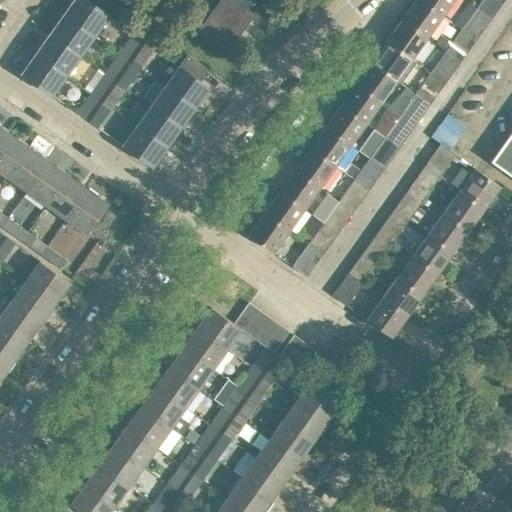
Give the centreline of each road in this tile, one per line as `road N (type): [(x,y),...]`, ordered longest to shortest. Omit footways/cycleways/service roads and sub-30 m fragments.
road 1 (residential): [(305,294),(511,0)]
road 2 (residential): [(0,453),(176,204)]
road 3 (residential): [(222,236),(347,69),(335,19)]
road 4 (residential): [(176,204),(276,76),(335,19)]
road 5 (residential): [(176,204),(0,79)]
road 6 (residential): [(411,376),(511,233)]
road 7 (residential): [(314,511),(411,376)]
road 8 (residential): [(411,376),(305,294)]
